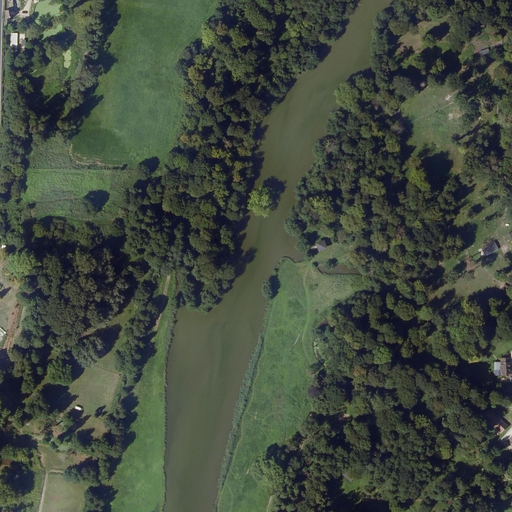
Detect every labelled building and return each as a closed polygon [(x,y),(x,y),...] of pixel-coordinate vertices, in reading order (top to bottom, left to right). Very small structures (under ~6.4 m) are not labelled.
[(12,20),(11,1),(4,1),(3,24),(9,24),(9,20),(12,20)] [(325,240),(317,243),(320,251),(328,249),(325,240)] [(481,247),(485,255),(499,249),(495,240),(481,247)] [(500,362),(500,373),(502,373),(501,376),(506,376),(506,378),(511,377),(511,370),(510,370),(510,362),(500,362)] [(488,410),(485,408),(481,413),(484,415),(482,417),(501,433),(508,425),(489,409),(488,410)] [(18,470),(19,460),(3,460),(2,469),(18,470)]
